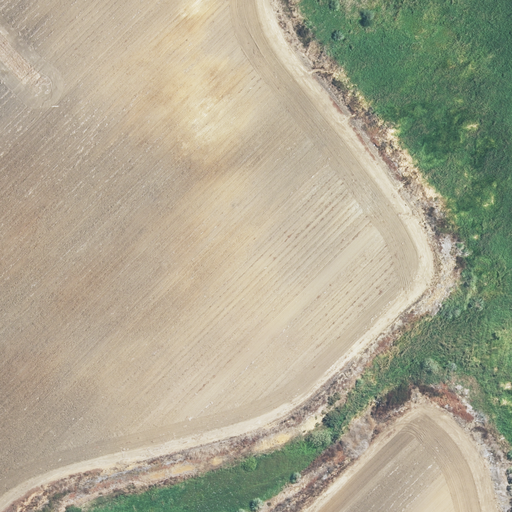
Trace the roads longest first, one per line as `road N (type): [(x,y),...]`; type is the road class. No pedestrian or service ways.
road 1 (track): [(1,511),(74,466),(284,414),(361,369),(426,277),(420,242),(281,51),(266,0)]
road 2 (track): [(477,511),(460,453),(428,432),(319,511)]
